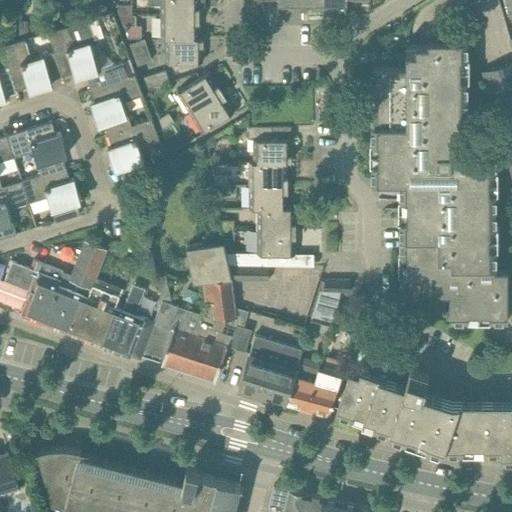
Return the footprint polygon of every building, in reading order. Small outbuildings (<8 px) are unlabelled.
[(161,4),(161,15),(198,15),(198,7),(204,7),(204,0),(148,0),(148,4),(161,4)] [(119,14),(132,14),(132,4),(115,4),(119,14)] [(140,26),(136,26),(136,14),(132,14),(119,14),(123,25),(128,25),(128,36),(140,36),(140,26)] [(161,38),(165,38),(165,37),(198,37),(198,15),(161,15),(161,38)] [(55,51),(63,75),(74,72),(76,77),(86,74),(91,89),(135,72),(130,59),(98,68),(90,40),(77,44),(71,24),(48,31),(55,51)] [(165,37),(165,38),(165,61),(202,61),(202,37),(198,37),(165,37)] [(55,51),(31,58),(25,38),(3,45),(9,65),(18,93),(17,89),(28,86),(30,91),(53,84),(51,79),(63,75),(55,51)] [(428,44),(408,44),(406,44),(406,66),(373,67),(373,84),(369,84),(369,107),(374,107),(374,141),(369,141),(369,163),(374,163),(374,181),(402,181),(402,208),(398,208),(398,220),(402,220),(402,254),(398,254),(398,276),(402,276),(402,294),(450,294),(450,320),(468,320),(468,324),(490,324),(490,320),(508,320),(508,270),(494,270),(494,248),(499,248),(499,225),(494,225),(494,191),(499,191),(499,169),(494,169),(494,151),(466,151),(466,135),(470,135),(470,112),(466,112),(466,78),(470,78),(470,56),(466,56),(465,38),(428,38),(428,44)] [(511,62),(482,71),(511,177),(511,62)] [(9,65),(0,67),(0,99),(7,98),(7,96),(18,93),(9,65)] [(146,89),(169,81),(165,69),(142,76),(146,89)] [(189,111),(221,91),(209,71),(177,91),(189,111)] [(103,122),(108,134),(132,125),(131,124),(123,101),(143,93),(135,72),(91,89),(95,100),(90,102),(99,124),(103,122)] [(202,131),(234,111),(221,91),(189,111),(202,131)] [(161,129),(172,122),(173,121),(168,112),(157,119),(161,129)] [(112,145),(107,146),(115,169),(120,167),(124,179),(132,176),(148,170),(139,146),(159,139),(151,117),(131,124),(132,125),(108,134),(112,145)] [(34,150),(41,174),(66,167),(62,155),(67,154),(60,131),(55,132),(51,120),(7,134),(14,156),(34,150)] [(165,139),(177,131),(172,122),(161,129),(165,139)] [(287,162),(291,162),(291,138),(272,138),(272,125),(248,125),(248,138),(253,138),(253,161),(287,161),(287,162)] [(0,187),(2,186),(0,180),(0,160),(14,156),(7,134),(0,136),(0,187)] [(287,184),(287,162),(287,161),(253,161),(249,161),(249,184),(287,184)] [(41,174),(21,180),(28,202),(48,196),(56,221),(80,213),(76,201),(81,200),(74,177),(69,178),(66,167),(41,174)] [(229,184),(229,174),(214,174),(216,184),(229,184),(231,184),(229,184)] [(2,186),(0,187),(0,237),(16,233),(9,208),(28,202),(21,180),(2,186)] [(231,194),(231,184),(229,184),(216,184),(219,194),(231,194)] [(287,207),(287,206),(287,184),(249,184),(249,207),(257,207),(287,207)] [(295,206),(287,206),(287,207),(257,207),(257,230),(295,230),(295,206)] [(234,230),(234,219),(219,219),(221,230),(234,230)] [(295,230),(257,230),(257,252),(226,252),(229,266),(269,266),(269,265),(290,265),(290,253),(295,253),(295,230)] [(80,314),(88,294),(91,286),(95,275),(106,249),(106,247),(86,239),(69,282),(67,286),(59,283),(60,278),(50,274),(53,266),(34,259),(30,266),(30,267),(12,260),(4,279),(29,289),(29,287),(31,288),(23,309),(25,313),(68,330),(75,312),(80,314)] [(154,320),(141,354),(162,360),(162,361),(216,378),(227,346),(197,336),(202,319),(213,323),(215,317),(236,314),(235,306),(232,280),(229,266),(226,252),(225,246),(223,240),(187,246),(189,252),(193,281),(203,279),(207,300),(203,313),(172,304),(162,301),(154,320)] [(269,266),(229,266),(232,280),(269,280),(269,266)] [(75,312),(68,330),(101,343),(115,305),(123,287),(95,275),(91,286),(88,294),(80,314),(75,312)] [(349,279),(325,278),(311,320),(332,325),(341,291),(349,291),(349,279)] [(115,305),(101,343),(130,355),(130,354),(140,357),(141,354),(154,320),(135,313),(145,288),(136,285),(133,284),(123,308),(115,305)] [(331,327),(322,325),(319,334),(329,337),(331,327)] [(239,387),(286,401),(295,372),(296,372),(297,367),(302,348),(255,334),(239,387)] [(340,372),(318,366),(315,378),(307,407),(329,413),(340,372)] [(350,371),(336,412),(353,418),(351,422),(373,429),(374,425),(391,431),(394,432),(407,436),(417,440),(426,443),(444,449),(462,449),(462,453),(485,453),(485,449),(501,449),(501,457),(511,457),(511,401),(452,401),(423,390),(423,389),(429,372),(411,366),(406,382),(405,385),(360,370),(359,374),(350,371)] [(286,401),(307,407),(315,378),(296,372),(295,372),(286,401)] [(65,503),(99,511),(233,511),(241,484),(243,485),(243,483),(198,472),(199,469),(187,466),(184,476),(188,477),(187,485),(79,457),(81,448),(70,446),(59,445),(47,446),(36,449),(37,450),(38,450),(50,492),(67,496),(65,503)] [(0,487),(18,482),(8,452),(0,454),(0,487)] [(320,511),(324,495),(305,491),(305,490),(290,486),(289,488),(274,484),(269,503),(271,511),(320,511)] [(320,511),(355,511),(357,503),(324,495),(320,511)] [(391,511),(392,511),(377,507),(377,508),(357,503),(355,511),(391,511)]
